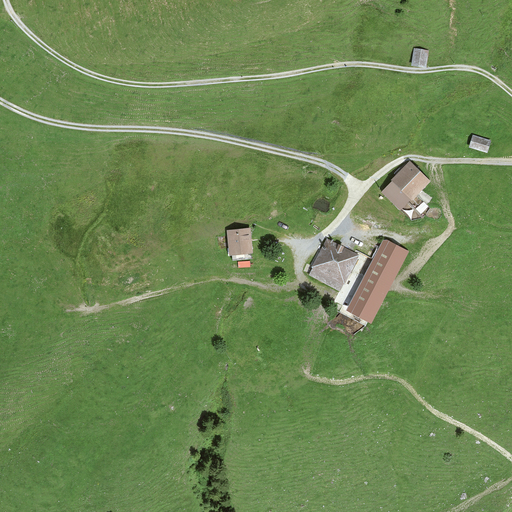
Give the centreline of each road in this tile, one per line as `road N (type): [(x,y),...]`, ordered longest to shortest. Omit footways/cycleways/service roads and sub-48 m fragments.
road 1 (track): [(10,10),(67,62),(118,80),(179,84),(367,64),(471,68),(511,93)]
road 2 (track): [(0,99),(62,125),(206,135),(300,156),(363,189)]
road 3 (track): [(363,189),(412,157),(511,162)]
